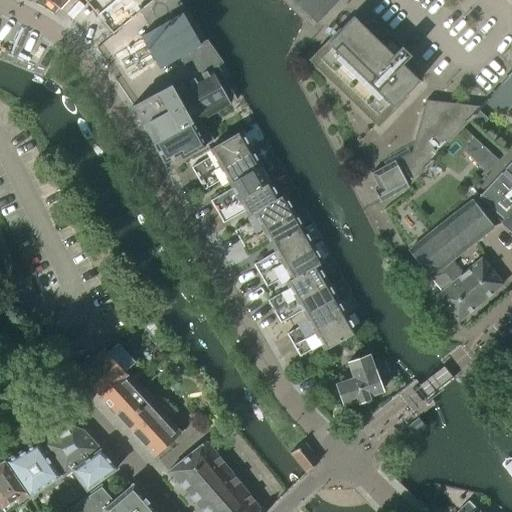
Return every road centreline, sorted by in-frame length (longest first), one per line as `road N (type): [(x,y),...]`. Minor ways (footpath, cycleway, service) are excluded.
road 1 (residential): [(343,454),(280,388),(86,66),(66,41),(0,4)]
road 2 (residential): [(0,444),(73,397),(181,511)]
